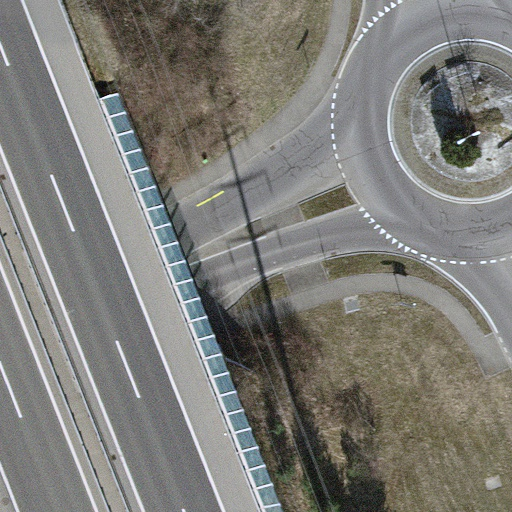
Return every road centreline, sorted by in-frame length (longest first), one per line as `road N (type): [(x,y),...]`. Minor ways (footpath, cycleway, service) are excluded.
road 1 (motorway): [(185,511),(0,39)]
road 2 (tertiary): [(0,344),(377,181)]
road 3 (secondary): [(445,13),(395,40),(364,89),(359,127),(377,181)]
road 4 (motorway): [(0,364),(57,511)]
road 5 (secondary): [(377,181),(403,210),(437,228),(476,233),(511,226)]
